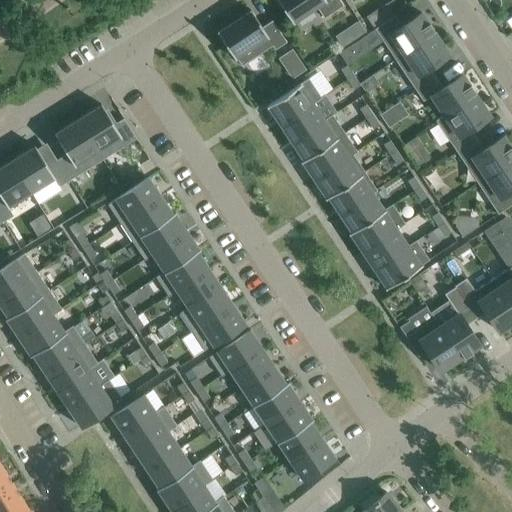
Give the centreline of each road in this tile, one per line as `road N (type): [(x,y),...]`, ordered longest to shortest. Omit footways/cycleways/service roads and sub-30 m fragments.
road 1 (residential): [(394,450),(127,51)]
road 2 (residential): [(0,130),(127,51)]
road 3 (residential): [(67,511),(0,406)]
